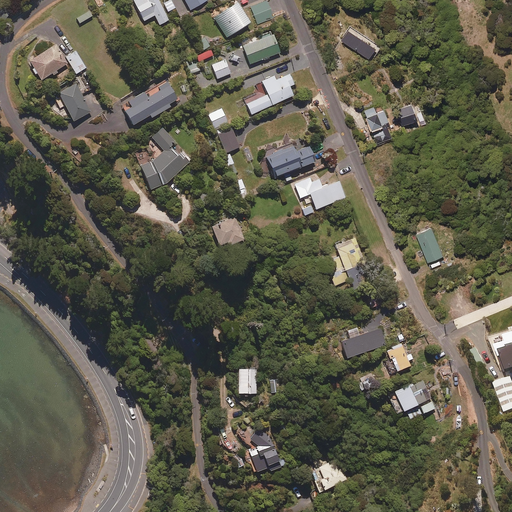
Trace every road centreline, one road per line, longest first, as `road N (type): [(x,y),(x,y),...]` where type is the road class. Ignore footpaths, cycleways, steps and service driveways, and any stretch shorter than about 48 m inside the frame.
road 1 (residential): [(475,507),(473,402),(417,311),(288,0)]
road 2 (residential): [(0,77),(18,129),(65,177),(184,339),(203,472),(221,511)]
road 3 (secondary): [(0,253),(75,330),(123,405),(130,472),(109,511)]
